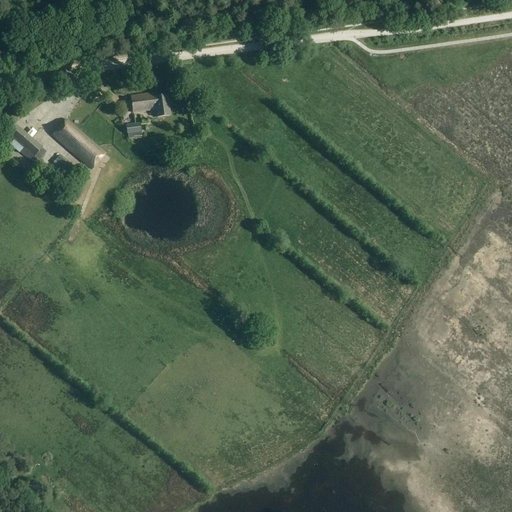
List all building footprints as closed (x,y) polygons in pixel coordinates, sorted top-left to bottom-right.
[(153,95),(132,98),(133,112),(156,109),(157,118),(169,116),(167,97),(154,99),(153,95)] [(53,136),(92,170),(106,154),(77,130),(67,121),(53,136)] [(140,124),(126,126),(127,135),(141,133),(140,124)] [(5,140),(31,161),(42,148),(17,126),(5,140)] [(190,146),(180,155),(188,164),(198,154),(190,146)] [(66,160),(60,166),(55,161),(48,168),(57,179),(71,166),(66,160)]
